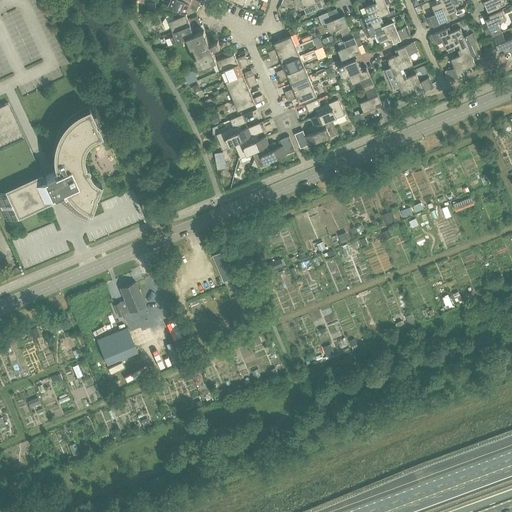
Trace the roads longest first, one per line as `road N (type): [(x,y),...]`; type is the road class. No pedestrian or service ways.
road 1 (tertiary): [(0,307),(511,92)]
road 2 (motorway): [(511,463),(380,511)]
